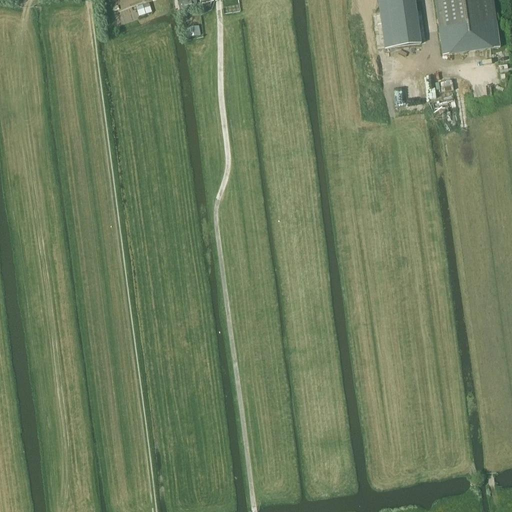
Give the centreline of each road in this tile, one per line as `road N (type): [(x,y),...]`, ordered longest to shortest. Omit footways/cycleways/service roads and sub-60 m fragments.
road 1 (track): [(253,511),(210,217),(226,165),(215,0)]
road 2 (track): [(154,511),(87,0)]
road 3 (track): [(493,467),(454,64)]
